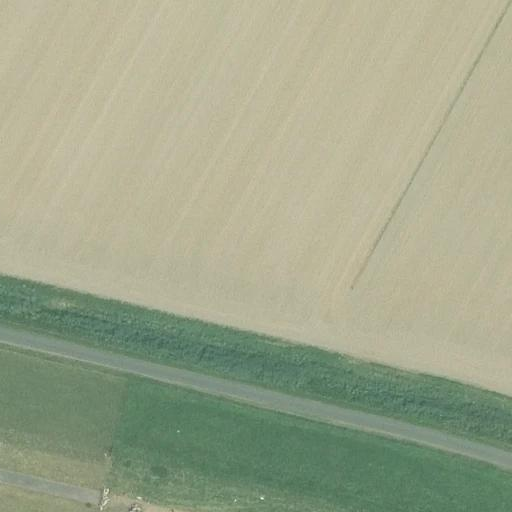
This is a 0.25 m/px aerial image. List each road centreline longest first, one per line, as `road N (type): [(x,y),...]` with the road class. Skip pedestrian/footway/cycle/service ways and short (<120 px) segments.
road 1 (unclassified): [(511,463),(0,336)]
road 2 (track): [(172,511),(0,472)]
